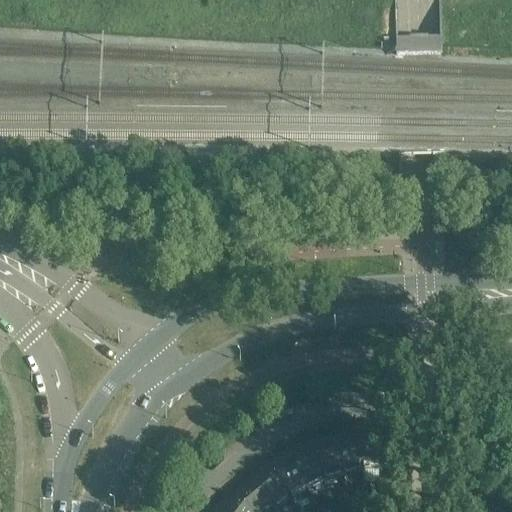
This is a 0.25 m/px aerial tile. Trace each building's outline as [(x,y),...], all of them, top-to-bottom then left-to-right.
[(382,471),(381,436),(357,437),(362,472),(382,471)] [(362,472),(357,437),(334,443),(343,477),(362,472)] [(343,477),(334,443),(312,448),(324,482),(343,477)] [(324,482),(312,448),(291,459),(307,490),(324,482)] [(307,490),(291,459),(270,470),(289,499),(307,490)] [(289,499),(270,470),(252,485),(274,511),(289,499)] [(273,511),(274,511),(252,485),(234,500),(247,511),(273,511)] [(247,511),(234,500),(224,511),(247,511)] [(478,511),(498,511),(488,502),(478,511)]
